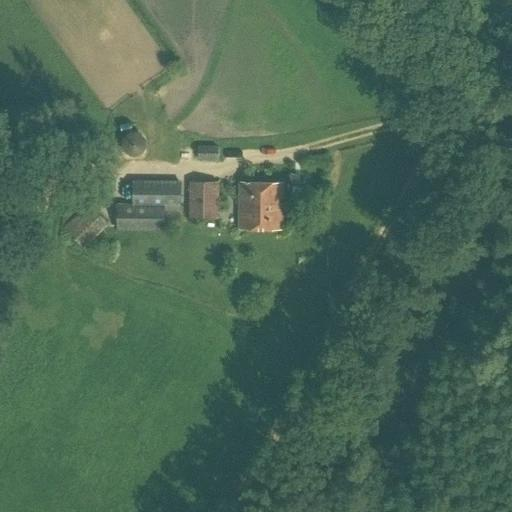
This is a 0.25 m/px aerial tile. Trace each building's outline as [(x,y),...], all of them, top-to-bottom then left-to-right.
[(219,146),(198,146),(198,147),(198,161),(219,161),(219,146)] [(180,227),(181,181),(133,180),(133,204),(117,204),(117,231),(164,231),(164,226),(180,227)] [(218,219),(219,182),(190,181),(190,219),(218,219)] [(282,230),(283,183),(239,183),(239,229),(282,230)] [(84,249),(108,225),(88,204),(64,228),(84,249)]
